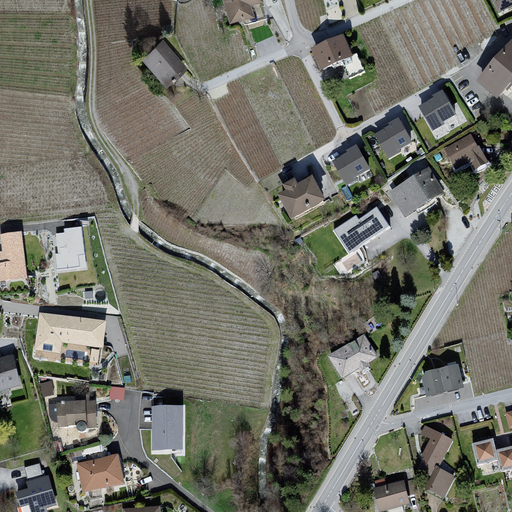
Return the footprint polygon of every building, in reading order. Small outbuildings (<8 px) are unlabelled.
[(245,22),(264,16),(259,0),(224,0),(231,19),(243,16),(245,22)] [(511,0),(495,0),(502,12),(511,6),(511,0)] [(316,52),(324,70),(333,66),(342,62),(343,65),(349,77),(350,79),(365,72),(357,55),(351,58),(343,40),(335,43),(333,41),(325,44),(326,47),(316,52)] [(171,77),(181,68),(183,67),(166,47),(161,42),(144,57),(166,82),(171,77)] [(511,49),(506,56),(506,55),(505,55),(504,55),(503,54),(502,55),(501,55),(500,55),(499,56),(496,59),(496,60),(495,61),(495,62),(495,63),(495,64),(495,65),(496,66),(497,67),(483,83),(498,96),(511,80),(511,49)] [(455,115),(443,94),(435,98),(436,100),(422,109),(425,115),(434,130),(445,124),(443,122),(455,115)] [(392,128),(379,136),(377,136),(390,158),(400,152),(399,150),(411,143),(399,121),(391,126),(392,128)] [(472,163),(476,170),(487,163),(482,154),(480,149),(478,150),(476,146),(471,137),(447,151),(457,168),(471,160),(472,162),(472,163)] [(369,170),(359,152),(357,148),(349,153),(350,155),(335,163),(348,185),(357,180),(356,178),(369,170)] [(393,194),(396,198),(400,204),(402,203),(408,212),(417,207),(419,209),(433,200),(434,199),(440,196),(433,184),(435,183),(429,172),(419,178),(418,176),(410,181),(411,183),(393,194)] [(296,217),(324,202),(313,182),(298,190),(295,185),(288,188),(291,194),(283,198),(287,207),(290,205),(296,217)] [(391,228),(378,209),(378,208),(359,220),(357,216),(334,231),(350,255),(363,246),(391,228)] [(86,268),(81,226),(64,228),(64,232),(55,233),(58,253),(55,254),(57,271),(86,268)] [(0,280),(27,278),(22,232),(0,234),(0,239),(1,251),(0,251),(0,280)] [(106,321),(39,312),(34,350),(60,354),(62,343),(103,348),(106,321)] [(344,378),(343,376),(352,371),(360,366),(361,367),(376,358),(364,338),(331,358),(331,359),(333,358),(339,366),(337,368),(344,378)] [(23,353),(0,357),(0,394),(30,388),(23,353)] [(441,373),(446,391),(462,387),(461,384),(458,369),(441,373)] [(426,381),(429,395),(446,391),(441,373),(429,376),(426,381)] [(42,377),(42,396),(54,395),(53,377),(42,377)] [(112,398),(125,399),(126,386),(112,385),(112,398)] [(107,400),(52,404),(54,440),(109,437),(107,400)] [(183,406),(152,405),(152,449),(183,450),(183,406)] [(437,477),(430,490),(443,497),(444,497),(454,478),(439,470),(440,468),(438,467),(452,441),(426,427),(422,434),(432,440),(426,451),(425,454),(423,457),(423,458),(422,459),(422,460),(422,461),(423,461),(423,462),(424,463),(420,469),(434,476),(437,477)] [(496,452),(497,452),(494,440),(485,442),(484,442),(483,442),(482,442),(482,443),(481,443),(473,445),(478,466),(498,461),(496,452)] [(504,450),(497,452),(496,452),(498,461),(501,472),(511,469),(511,447),(509,449),(508,448),(507,448),(506,448),(506,449),(505,449),(504,450)] [(128,452),(79,464),(87,495),(136,484),(128,452)] [(41,463),(26,467),(29,480),(44,477),(41,463)] [(58,478),(21,489),(27,511),(45,511),(66,506),(58,478)] [(377,479),(378,487),(387,485),(386,478),(377,479)] [(406,497),(402,483),(377,490),(382,511),(409,511),(408,504),(406,497)]
